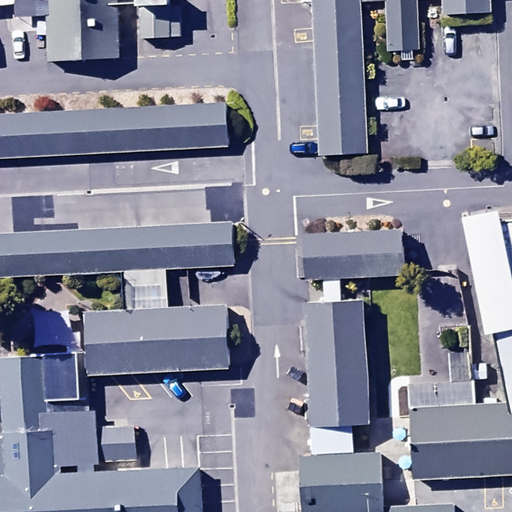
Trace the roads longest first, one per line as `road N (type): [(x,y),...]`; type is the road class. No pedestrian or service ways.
road 1 (unclassified): [(258,511),(274,353),(265,190)]
road 2 (unclassified): [(265,190),(0,204)]
road 3 (unclassified): [(511,178),(265,190)]
road 4 (unclassified): [(265,190),(252,0)]
